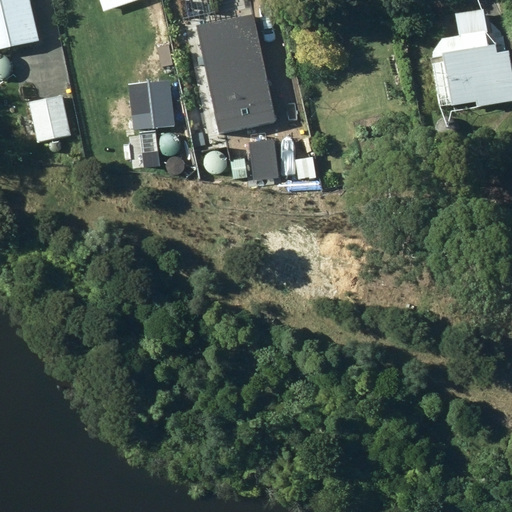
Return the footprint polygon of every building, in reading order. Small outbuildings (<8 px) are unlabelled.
[(0,0),(0,48),(40,39),(31,0),(0,0)] [(433,57),(440,104),(452,102),(453,105),(477,100),(478,107),(511,100),(511,56),(511,49),(499,51),(497,42),(491,42),(484,7),(457,12),(460,34),(443,37),(433,49),(435,56),(433,57)] [(197,30),(219,135),(278,122),(256,17),(197,30)] [(176,123),(171,81),(152,84),(119,88),(120,102),(130,101),(133,129),(176,123)] [(30,100),(39,142),(72,135),(63,94),(47,97),(30,100)]
